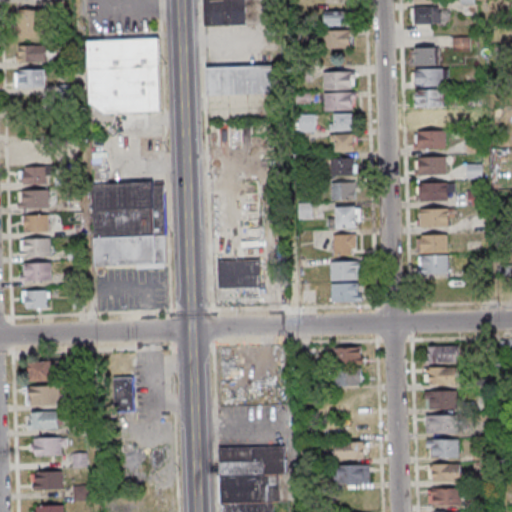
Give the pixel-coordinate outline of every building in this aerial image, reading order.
[(204,0),(205,25),(247,23),(246,0),(204,0)] [(439,23),(439,7),(413,7),(413,23),(439,23)] [(42,11),(18,11),(18,38),(42,38),(42,11)] [(324,24),(349,24),(349,13),(324,13),(324,24)] [(352,49),(352,31),(332,31),(332,49),(352,49)] [(454,50),(469,50),(469,39),(454,39),(454,50)] [(165,117),(163,42),(91,44),(93,107),(108,118),(165,117)] [(46,46),(17,46),(17,64),(46,64),(46,46)] [(437,47),(411,47),(411,65),(437,65),(437,47)] [(281,64),(282,92),(209,95),(208,66),(281,64)] [(448,68),(413,68),(413,85),(448,85),(448,68)] [(15,88),(45,88),(45,70),(15,70),(15,88)] [(323,90),(355,90),(355,72),(323,72),(323,90)] [(444,89),(415,89),(415,107),(444,107),(444,89)] [(355,93),(323,93),(323,110),(355,110),(355,93)] [(416,110),(416,128),(445,128),(445,110),(416,110)] [(355,114),(330,114),(330,131),(355,131),(355,114)] [(300,115),(300,131),(316,131),(316,115),(300,115)] [(445,131),(416,131),(416,149),(445,149),(445,131)] [(355,151),(355,134),(332,134),(332,151),(355,151)] [(20,143),(20,160),(45,160),(45,143),(20,143)] [(416,156),(416,175),(448,175),(448,156),(416,156)] [(357,157),(330,157),(330,175),(357,175),(357,157)] [(93,164),(94,267),(167,267),(166,182),(108,182),(108,164),(93,164)] [(51,167),(20,167),(20,184),(51,184),(51,167)] [(357,181),(331,181),(331,199),(357,199),(357,181)] [(451,200),(451,182),(418,182),(418,200),(451,200)] [(50,207),(50,190),(20,190),(20,207),(50,207)] [(360,228),(360,206),(338,206),(338,217),(329,217),(329,228),(360,228)] [(419,227),(454,227),(454,208),(419,208),(419,227)] [(50,231),(50,214),(23,214),(23,231),(50,231)] [(358,233),(333,233),(333,254),(358,254),(358,233)] [(449,235),(418,235),(418,253),(449,253),(449,235)] [(21,257),(51,257),(51,238),(21,238),(21,257)] [(418,255),(418,274),(451,274),(451,255),(418,255)] [(218,260),(219,301),(247,300),(246,287),(262,287),(262,277),(267,277),(267,270),(262,271),(262,259),(218,260)] [(331,279),(361,279),(361,260),(331,260),(331,279)] [(53,262),(22,262),(22,281),(53,281),(53,262)] [(332,301),(363,301),(363,283),(332,283),(332,301)] [(23,308),(50,308),(50,290),(23,290),(23,308)] [(331,347),(331,363),(362,363),(362,347),(331,347)] [(459,347),(426,347),(426,364),(459,364),(459,347)] [(53,360),(28,360),(28,381),(53,381),(53,360)] [(334,368),(334,386),(362,386),(362,368),(334,368)] [(459,384),(459,368),(424,368),(424,384),(459,384)] [(113,378),(113,411),(135,411),(135,378),(113,378)] [(28,385),(28,405),(58,405),(58,385),(28,385)] [(366,392),(344,392),(344,409),(366,409),(366,392)] [(426,392),(426,409),(457,409),(457,392),(426,392)] [(59,411),(28,411),(28,429),(59,429),(59,411)] [(426,434),(457,434),(457,416),(426,416),(426,434)] [(33,437),(33,456),(63,456),(63,446),(68,446),(68,437),(33,437)] [(460,440),(429,440),(429,458),(460,458),(460,440)] [(335,459),(370,459),(370,442),(335,442),(335,459)] [(219,448),(220,511),(273,511),(273,502),(281,502),(281,475),(286,475),(286,446),(219,448)] [(75,466),(86,466),(86,454),(75,454),(75,466)] [(430,464),(430,481),(462,481),(462,464),(430,464)] [(336,484),(370,484),(370,466),(336,466),(336,484)] [(63,488),(63,471),(31,471),(31,488),(63,488)] [(429,488),(429,505),(462,505),(462,488),(429,488)]
